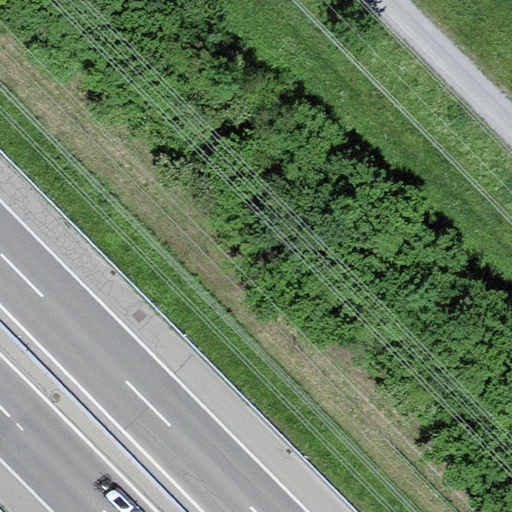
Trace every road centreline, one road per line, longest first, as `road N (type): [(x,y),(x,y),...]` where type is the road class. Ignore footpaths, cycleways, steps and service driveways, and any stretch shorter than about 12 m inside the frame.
road 1 (motorway): [(257,511),(0,251)]
road 2 (track): [(384,0),(511,129)]
road 3 (motorway): [(0,409),(101,511)]
